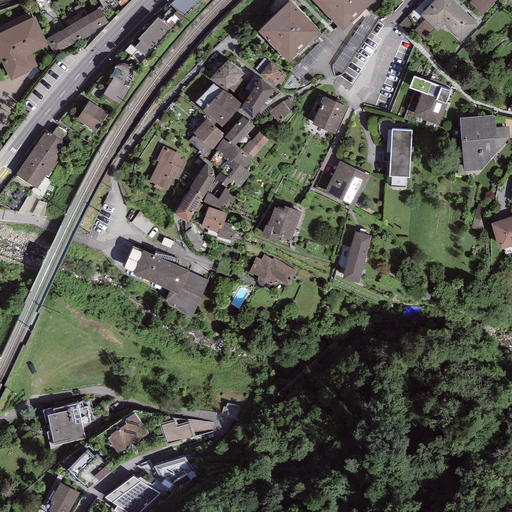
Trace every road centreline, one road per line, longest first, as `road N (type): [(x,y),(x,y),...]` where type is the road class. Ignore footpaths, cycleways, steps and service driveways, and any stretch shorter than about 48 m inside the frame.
road 1 (residential): [(232,38),(128,150),(115,175),(121,215),(111,237),(90,240),(0,215)]
road 2 (secondary): [(0,171),(149,0)]
road 3 (residential): [(413,0),(393,22),(351,105)]
